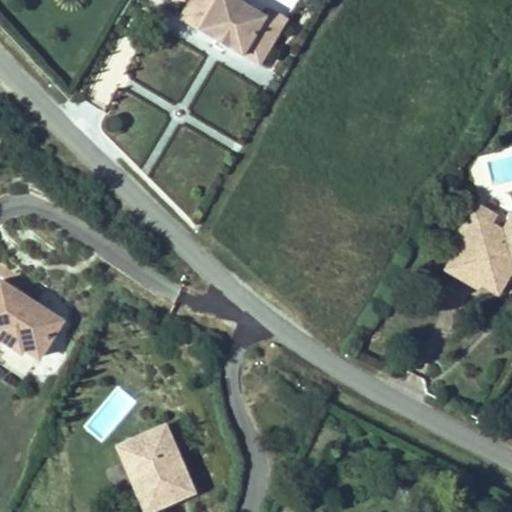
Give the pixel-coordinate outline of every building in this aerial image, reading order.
[(202,22),(198,29),(242,55),(247,48),(263,58),(286,19),(269,9),(265,16),(238,0),(189,0),(184,11),(202,22)] [(184,11),(179,18),(198,29),(202,22),(184,11)] [(247,48),(242,55),(259,65),(263,58),(247,48)] [(476,214),(490,223),(495,214),(481,206),(476,214)] [(455,251),(445,268),(477,287),(480,283),(497,293),(510,272),(511,267),(511,213),(503,230),(490,223),(476,214),(470,211),(449,247),(455,251)] [(70,315),(3,270),(0,274),(0,355),(29,375),(70,315)] [(171,416),(117,440),(148,508),(202,484),(171,416)]
